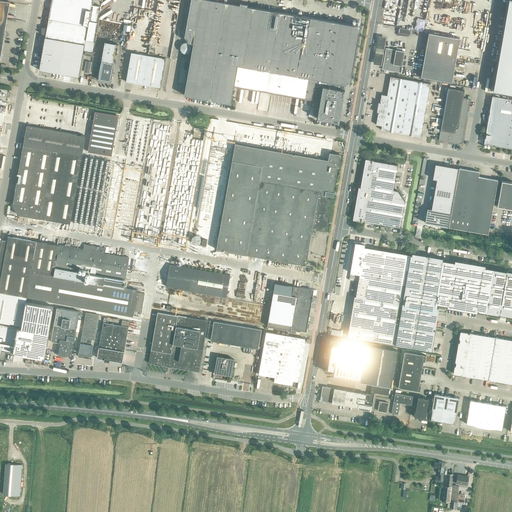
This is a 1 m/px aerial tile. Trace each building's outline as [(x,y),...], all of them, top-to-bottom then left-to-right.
[(0,0),(0,58),(10,2),(0,0)] [(72,0),(51,0),(45,37),(58,39),(85,44),(86,40),(94,41),(99,11),(71,6),(72,0)] [(100,6),(92,4),(92,0),(72,0),(71,6),(99,11),(100,6)] [(107,0),(102,0),(99,19),(114,22),(117,2),(107,0)] [(190,0),(184,36),(194,38),(259,49),(353,67),(360,26),(247,6),(248,4),(247,3),(247,6),(240,5),(240,2),(239,5),(212,0),(190,0)] [(511,0),(508,0),(493,91),(511,94),(511,0)] [(411,30),(400,28),(399,30),(399,33),(397,32),(397,35),(408,36),(409,34),(410,35),(411,32),(411,30)] [(429,32),(425,55),(456,60),(460,38),(429,32)] [(386,37),(378,35),(373,64),(381,65),(386,37)] [(194,38),(184,36),(189,42),(193,43),(184,95),(231,103),(231,101),(233,102),(234,97),(232,97),(234,85),(320,100),(317,118),(339,122),(345,89),(342,89),(343,83),(349,85),(353,67),(259,49),(194,38)] [(53,65),(58,39),(45,37),(39,70),(52,72),(53,65)] [(95,42),(94,41),(86,40),(85,44),(58,39),(53,65),(52,72),(79,77),(84,50),(93,52),(95,42)] [(105,42),(101,64),(98,76),(99,76),(98,80),(110,82),(111,78),(114,66),(113,66),(117,44),(105,42)] [(386,48),(382,69),(401,73),(402,65),(405,51),(399,50),(396,50),(386,48)] [(126,82),(160,88),(165,58),(131,52),(126,82)] [(421,76),(452,82),(456,60),(425,55),(421,76)] [(387,95),(381,94),(380,102),(379,101),(377,113),(378,113),(376,125),(382,126),(381,130),(421,137),(430,83),(390,76),(387,95)] [(439,140),(458,143),(458,142),(459,143),(461,141),(461,140),(462,140),(469,99),(463,98),(464,90),(448,88),(439,140)] [(511,99),(492,96),(484,143),(511,148),(511,99)] [(88,151),(111,155),(119,115),(95,111),(88,151)] [(26,126),(26,130),(13,203),(18,214),(70,223),(85,136),(26,126)] [(328,160),(235,143),(232,160),(216,249),(306,265),(312,229),(315,229),(315,230),(326,232),(333,196),(337,165),(338,165),(340,156),(338,154),(329,152),(328,160)] [(392,226),(400,227),(405,201),(397,190),(393,189),(397,164),(365,159),(360,189),(358,192),(358,193),(357,193),(357,195),(358,195),(358,196),(359,196),(355,219),(392,226)] [(427,223),(448,227),(458,168),(437,164),(437,166),(435,166),(433,179),(437,179),(432,209),(429,208),(429,210),(427,210),(425,221),(427,221),(427,223)] [(449,227),(488,234),(493,204),(497,205),(497,206),(511,208),(511,181),(510,181),(510,182),(502,181),(500,192),(496,191),(498,180),(478,176),(479,171),(459,168),(449,227)] [(196,245),(198,245),(199,244),(200,243),(201,242),(201,240),(200,238),(199,237),(198,236),(196,235),(195,236),(193,236),(192,238),(191,239),(191,240),(192,242),(192,243),(193,244),(195,245),(196,245)] [(36,241),(31,240),(8,236),(7,241),(2,240),(0,249),(0,322),(21,326),(26,297),(54,302),(133,316),(138,290),(124,288),(124,285),(126,285),(127,281),(125,281),(129,257),(104,253),(105,248),(85,244),(84,249),(64,246),(59,245),(36,241)] [(350,279),(358,280),(376,283),(410,289),(414,264),(416,255),(410,254),(364,247),(365,244),(355,242),(350,272),(351,273),(350,279)] [(406,317),(402,345),(430,350),(437,307),(434,306),(435,303),(442,260),(416,255),(414,264),(410,289),(408,296),(408,299),(406,317)] [(494,268),(442,260),(435,303),(487,312),(494,268)] [(167,280),(166,287),(226,297),(230,275),(207,271),(170,265),(168,277),(167,280)] [(487,312),(511,316),(511,271),(494,268),(487,312)] [(296,302),(296,297),(291,297),(293,286),(281,284),(282,280),(276,279),(268,321),(267,327),(290,332),(291,330),(291,329),(296,302)] [(408,299),(408,296),(410,289),(376,283),(358,280),(356,296),(354,296),(348,336),(395,344),(402,345),(406,317),(408,299)] [(314,290),(293,286),(291,297),(296,297),(296,302),(311,305),(314,290)] [(143,293),(138,292),(135,311),(140,312),(143,293)] [(26,297),(21,326),(0,322),(0,351),(1,351),(1,350),(44,358),(54,304),(54,302),(26,297)] [(291,329),(306,332),(311,305),(296,302),(291,329)] [(57,307),(54,324),(51,341),(60,343),(58,355),(66,356),(66,355),(72,356),(79,311),(57,307)] [(151,349),(149,363),(191,370),(199,371),(200,369),(200,364),(208,320),(177,315),(158,312),(154,330),(154,335),(152,347),(151,349)] [(81,339),(78,356),(91,359),(99,315),(86,313),(81,339)] [(99,347),(97,358),(122,362),(124,351),(129,322),(122,321),(121,326),(106,323),(107,318),(104,317),(99,347)] [(211,340),(258,349),(261,330),(214,321),(211,340)] [(463,375),(489,380),(496,337),(470,333),(470,334),(468,334),(468,333),(468,332),(467,332),(461,331),(460,332),(459,338),(459,339),(460,339),(461,339),(460,343),(458,343),(455,362),(457,362),(457,366),(455,366),(454,366),(454,367),(453,372),(453,373),(453,374),(454,374),(460,375),(461,375),(461,374),(463,374),(463,375)] [(259,374),(274,377),(274,382),(297,386),(305,339),(266,332),(259,374)] [(511,339),(496,337),(489,380),(511,383),(511,339)] [(328,358),(326,370),(331,371),(335,370),(334,373),(355,377),(355,379),(361,378),(366,345),(332,339),(328,358)] [(323,386),(321,394),(323,394),(322,401),(357,407),(357,408),(371,411),(374,392),(388,395),(390,387),(391,387),(398,350),(366,345),(361,378),(360,382),(372,384),(370,394),(354,391),(353,391),(323,386)] [(404,352),(402,364),(424,367),(423,367),(423,361),(425,362),(426,355),(404,352)] [(218,356),(216,367),(217,367),(216,373),(231,376),(234,359),(218,356)] [(402,364),(400,375),(420,379),(421,373),(423,373),(424,367),(402,364)] [(420,379),(400,375),(398,388),(420,391),(421,385),(420,385),(420,379)] [(395,393),(393,405),(391,413),(398,414),(400,403),(411,405),(413,396),(395,393)] [(430,420),(455,424),(459,398),(434,394),(430,420)] [(414,417),(425,419),(429,399),(418,397),(414,417)] [(494,428),(502,430),(506,406),(470,400),(466,424),(474,425),(478,426),(481,427),(484,428),(487,428),(491,428),(494,428)] [(379,401),(378,411),(387,412),(388,403),(379,401)] [(439,477),(436,476),(435,481),(442,482),(443,474),(445,462),(439,462),(439,463),(435,462),(434,468),(438,468),(437,473),(439,473),(439,477)] [(7,464),(5,495),(20,496),(22,465),(7,464)] [(442,501),(450,502),(452,486),(453,474),(447,474),(446,486),(443,486),(442,501)]
